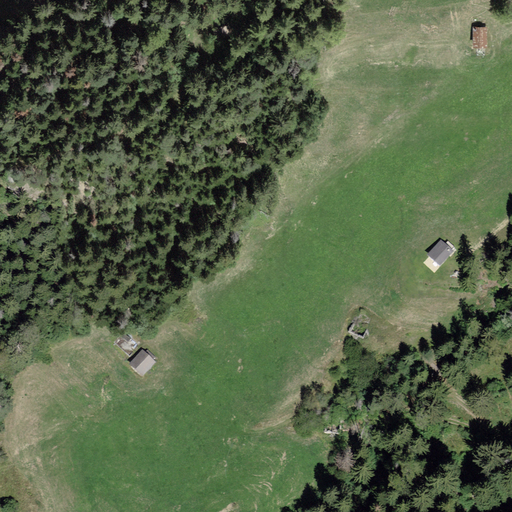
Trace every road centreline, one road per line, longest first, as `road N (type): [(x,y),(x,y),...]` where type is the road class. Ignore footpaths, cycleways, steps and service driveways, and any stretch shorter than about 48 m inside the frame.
road 1 (track): [(511,444),(393,396),(310,409),(245,432),(206,412),(162,351)]
road 2 (track): [(253,0),(175,28),(126,26),(105,0)]
